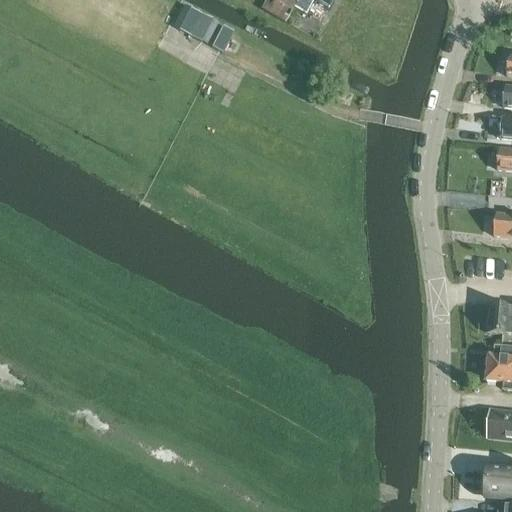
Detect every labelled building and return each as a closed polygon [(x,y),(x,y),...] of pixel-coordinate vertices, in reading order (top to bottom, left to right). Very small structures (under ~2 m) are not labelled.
[(292,0),(265,0),(260,9),(275,17),(285,23),(297,2),(296,2),(292,0)] [(298,0),(293,9),(305,16),(314,1),(328,9),(332,0),(298,0)] [(201,16),(189,10),(178,32),(189,37),(201,16)] [(201,44),(213,22),(201,16),(190,38),(201,44)] [(233,34),(222,28),(211,49),(222,55),(233,34)] [(501,141),(511,142),(511,121),(503,120),(501,141)] [(511,173),(511,152),(500,152),(498,172),(511,173)] [(492,233),(494,237),(494,238),(511,240),(511,218),(496,217),(495,225),(492,228),(492,233)] [(511,308),(491,307),(488,336),(510,338),(510,337),(511,337),(511,308)] [(487,383),(504,385),(503,392),(511,392),(511,350),(501,349),(500,360),(489,359),(487,383)] [(487,441),(511,443),(511,415),(490,413),(487,441)] [(486,497),(486,499),(510,502),(511,501),(511,467),(510,468),(510,470),(490,467),(486,497)]
